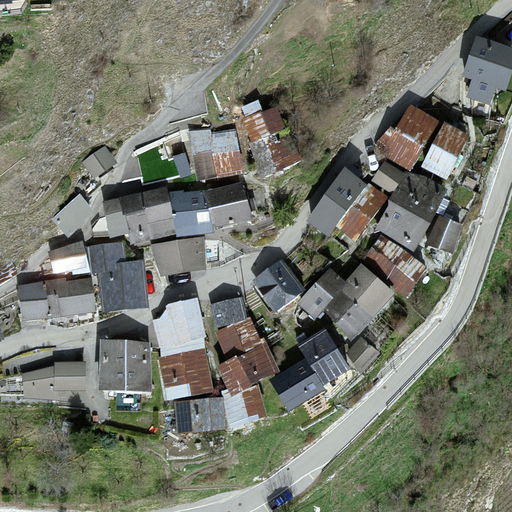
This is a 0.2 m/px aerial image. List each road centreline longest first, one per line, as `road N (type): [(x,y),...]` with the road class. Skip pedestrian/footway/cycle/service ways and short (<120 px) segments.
road 1 (residential): [(511,1),(338,167),(267,260),(108,330),(0,350)]
road 2 (unclassified): [(230,511),(330,444),(435,338),(465,295),(511,159)]
